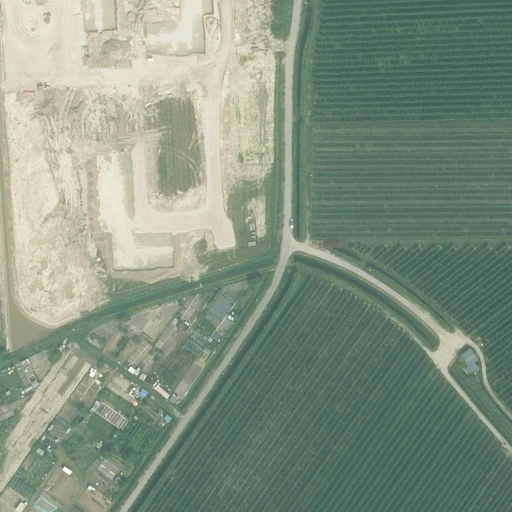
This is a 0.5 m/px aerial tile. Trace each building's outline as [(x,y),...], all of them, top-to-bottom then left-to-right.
[(80,0),(82,11),(83,10),(84,29),(95,29),(114,27),(113,8),(114,8),(113,0),(80,0)] [(165,23),(146,25),(148,44),(149,55),(168,53),(168,55),(174,54),(187,53),(187,52),(203,51),(200,13),(211,12),(209,0),(179,0),(180,4),(182,4),(183,21),(165,23)] [(90,35),(85,35),(85,43),(95,42),(95,32),(90,33),(90,35)] [(144,45),(134,46),(135,56),(143,55),(143,50),(145,50),(144,45)] [(128,156),(98,158),(103,231),(114,230),(116,268),(132,267),(132,268),(152,267),(152,266),(171,265),(170,257),(168,235),(149,236),(149,235),(143,235),(131,236),(131,226),(130,220),(133,220),(128,156)] [(177,236),(172,236),(173,252),(179,252),(179,254),(184,254),(182,234),(177,234),(177,236)] [(459,354),(474,374),(480,369),(473,360),(477,357),(469,347),(459,354)] [(472,374),(464,365),(461,368),(469,377),(472,374)] [(165,396),(169,392),(156,381),(153,385),(165,396)] [(145,399),(142,403),(149,408),(152,404),(145,399)] [(65,466),(62,470),(69,474),(71,471),(65,466)]
